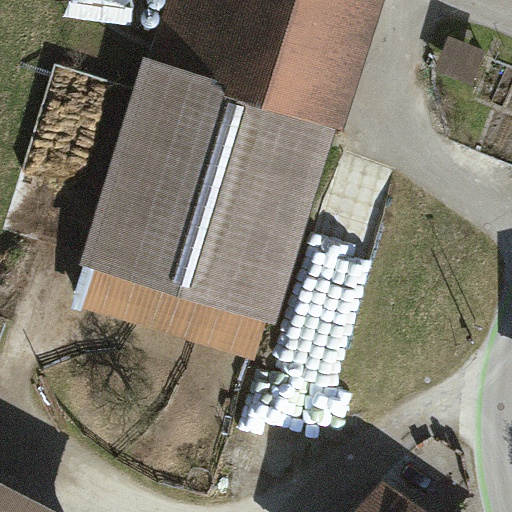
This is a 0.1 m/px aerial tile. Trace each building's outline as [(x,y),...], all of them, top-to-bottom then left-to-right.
[(172,0),(150,73),(137,69),(128,97),(56,74),(4,240),(77,263),(72,276),(79,279),(68,313),(249,369),(261,333),(274,337),(378,0),(172,0)] [(135,0),(69,0),(61,27),(120,47),(135,0)] [(475,86),(492,47),(457,31),(440,70),(475,86)] [(73,511),(0,474),(0,511),(73,511)] [(421,511),(382,483),(352,511),(421,511)]
